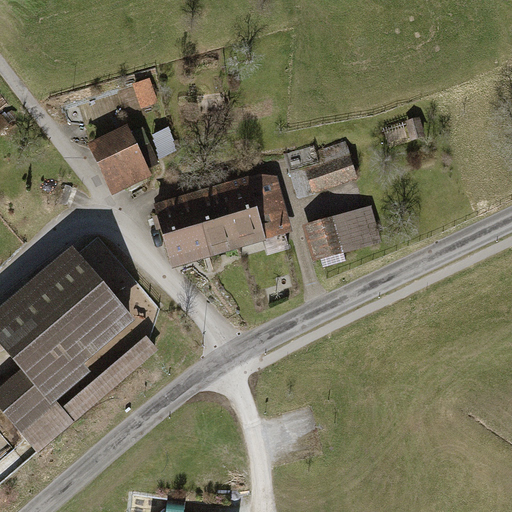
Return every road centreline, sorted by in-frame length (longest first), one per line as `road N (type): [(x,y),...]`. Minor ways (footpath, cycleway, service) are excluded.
road 1 (residential): [(230,356),(210,322),(110,222),(102,200),(0,65)]
road 2 (tertiary): [(230,356),(511,220)]
road 3 (tertiary): [(38,511),(230,356)]
road 4 (track): [(230,356),(268,511)]
